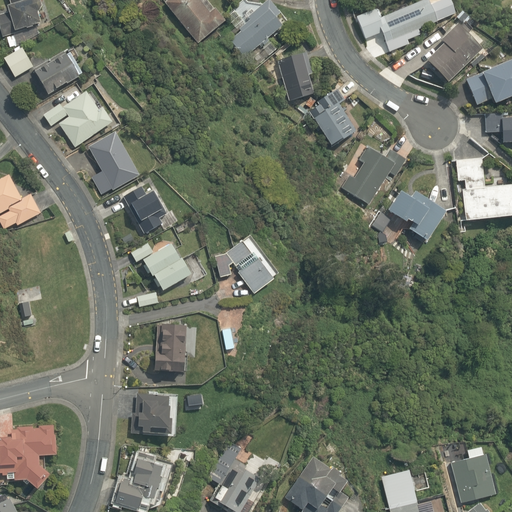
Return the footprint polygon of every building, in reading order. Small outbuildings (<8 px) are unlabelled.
[(8,0),(9,3),(3,5),(6,14),(0,16),(0,32),(36,22),(32,8),(37,6),(35,0),(8,0)] [(193,0),(161,0),(160,1),(195,41),(220,19),(210,7),(204,12),(193,0)] [(264,0),(263,0),(243,16),(247,20),(226,37),(243,58),(284,25),(264,0)] [(382,43),(387,54),(407,45),(418,40),(423,37),(420,28),(440,20),(430,0),(420,0),(381,18),(391,39),(382,43)] [(443,83),(476,47),(453,26),(421,62),(443,83)] [(31,67),(21,48),(2,58),(12,77),(31,67)] [(80,73),(68,50),(38,66),(50,89),(80,73)] [(302,53),(271,62),(284,103),(314,94),(302,53)] [(511,92),(511,56),(511,55),(463,74),(476,105),(487,100),(488,102),(511,92)] [(314,100),(309,97),(301,108),(307,111),(326,146),(352,133),(337,102),(342,100),(336,88),(314,100)] [(99,108),(90,94),(86,96),(83,91),(61,106),(59,102),(41,114),(49,126),(56,121),(73,146),(111,121),(101,106),(99,108)] [(511,116),(501,117),(501,113),(481,114),(482,133),(502,132),(502,143),(511,142),(511,116)] [(91,176),(101,193),(109,188),(111,191),(135,176),(108,131),(84,146),(99,171),(91,176)] [(368,205),(373,196),(388,174),(393,177),(397,170),(401,164),(404,160),(389,150),(384,158),(366,147),(357,162),(360,164),(351,177),(348,175),(340,187),(368,205)] [(480,158),(454,160),(456,182),(463,182),(464,189),(458,190),(460,220),(511,216),(511,183),(482,185),(480,158)] [(0,228),(0,229),(11,222),(14,227),(41,212),(31,193),(19,200),(5,174),(0,176),(0,228)] [(163,216),(166,215),(153,190),(127,203),(143,233),(166,221),(163,216)] [(407,225),(404,229),(422,240),(440,210),(412,193),(408,199),(395,191),(384,210),(390,214),(401,220),(407,225)] [(276,273),(246,233),(224,251),(208,255),(214,278),(229,274),(226,265),(229,263),(250,292),(276,273)] [(127,250),(133,261),(138,258),(160,294),(190,275),(170,241),(153,251),(145,239),(127,250)] [(155,291),(135,295),(138,307),(157,304),(155,291)] [(189,325),(156,322),(151,371),(185,374),(189,325)] [(174,394),(137,391),(135,412),(131,412),(129,434),(171,437),(174,394)] [(52,455),(50,425),(8,426),(8,434),(0,433),(0,474),(1,475),(1,480),(22,479),(34,489),(48,472),(37,463),(37,454),(52,455)] [(235,457),(241,444),(230,438),(209,480),(215,483),(206,501),(228,511),(241,511),(259,479),(244,471),(247,464),(235,457)] [(485,453),(479,454),(478,446),(466,449),(467,457),(449,461),(457,502),(494,494),(485,453)] [(153,456),(136,452),(134,458),(132,457),(127,478),(116,476),(110,500),(134,505),(136,496),(154,501),(163,465),(151,462),(153,456)] [(300,509),(298,511),(324,511),(325,511),(338,511),(349,496),(339,489),(345,479),(311,456),(283,497),(300,509)] [(417,511),(406,467),(378,475),(388,511),(417,511)] [(0,511),(15,511),(9,496),(0,500),(0,511)] [(481,510),(475,502),(462,511),(486,511),(483,508),(481,510)]
